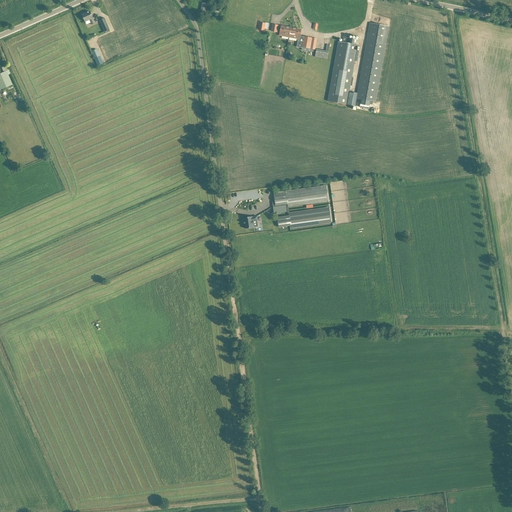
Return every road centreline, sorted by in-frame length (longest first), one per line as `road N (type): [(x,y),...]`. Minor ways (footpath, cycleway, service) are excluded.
road 1 (unclassified): [(232,298),(199,37),(177,0)]
road 2 (track): [(261,511),(232,298)]
road 3 (track): [(0,352),(72,511)]
road 4 (track): [(138,511),(259,499)]
